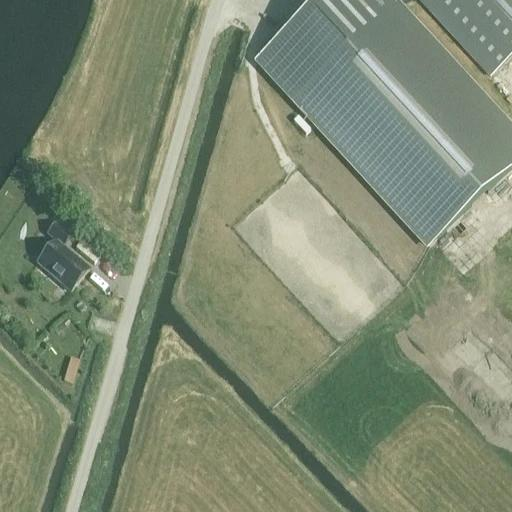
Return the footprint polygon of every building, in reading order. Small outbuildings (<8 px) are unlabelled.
[(311,0),(318,7),(258,63),(429,249),(511,172),(511,134),(396,9),(419,1),(417,0),(392,0),(389,1),(387,0),(311,0)] [(511,0),(417,0),(419,1),(490,78),(511,57),(511,0)] [(310,133),(298,119),(293,123),(305,137),(310,133)] [(76,198),(81,194),(76,190),(72,194),(76,198)] [(38,267),(70,295),(89,272),(63,250),(72,239),(57,226),(47,237),(56,245),(38,267)] [(73,387),(80,363),(70,360),(64,384),(73,387)]
